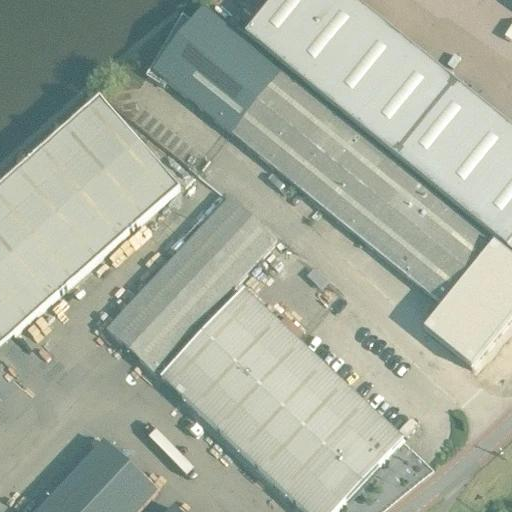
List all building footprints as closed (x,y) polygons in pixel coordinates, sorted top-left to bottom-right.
[(380,26),(348,0),(279,0),(246,41),(318,100),(319,100),(380,26)] [(168,85),(193,106),(243,43),(204,12),(149,81),(164,90),(168,85)] [(397,164),(458,89),(380,26),(319,100),(397,164)] [(243,43),(193,106),(231,137),(282,75),(243,43)] [(282,75),(231,137),(294,188),(308,171),(344,125),(282,75)] [(511,245),(511,132),(458,89),(397,164),(507,252),(511,245)] [(0,352),(180,193),(100,103),(0,192),(0,352)] [(308,171),(294,188),(325,213),(375,150),(344,125),(308,171)] [(491,245),(375,150),(325,213),(441,307),(491,245)] [(230,202),(107,334),(154,378),(277,246),(230,202)] [(511,260),(495,247),(425,334),(472,373),(511,323),(511,260)] [(300,511),(340,511),(404,444),(244,295),(162,383),(300,511)] [(406,440),(418,427),(411,421),(399,434),(406,440)] [(44,511),(143,511),(158,496),(106,447),(44,511)]
